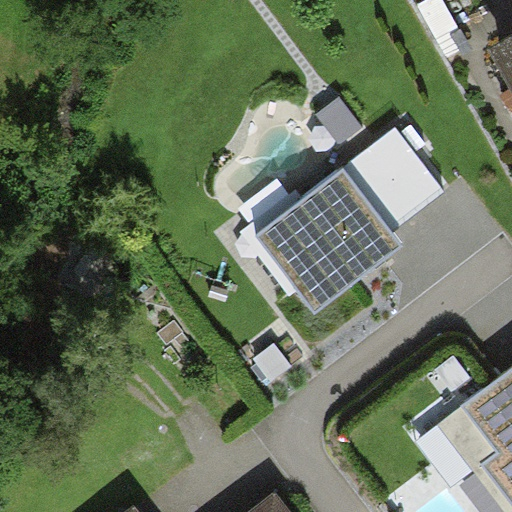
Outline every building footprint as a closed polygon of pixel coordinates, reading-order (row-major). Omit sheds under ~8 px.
[(511,37),(491,49),(511,87),(511,37)] [(447,182),(399,123),(351,162),(345,156),(257,227),(317,300),(399,234),(392,226),(447,182)] [(511,364),(465,400),(499,445),(480,460),(511,501),(511,364)] [(475,511),(464,489),(427,508),(428,511),(475,511)] [(287,511),(275,497),(256,511),(144,511),(140,506),(132,511),(287,511)]
